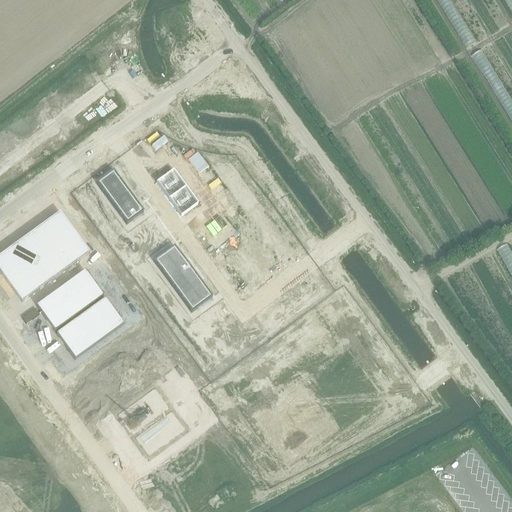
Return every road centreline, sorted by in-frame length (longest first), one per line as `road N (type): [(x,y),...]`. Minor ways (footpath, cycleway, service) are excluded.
road 1 (unclassified): [(418,290),(237,45)]
road 2 (unclassified): [(237,45),(0,218)]
road 3 (unclassified): [(133,511),(0,321)]
road 4 (unclassified): [(511,418),(418,290)]
